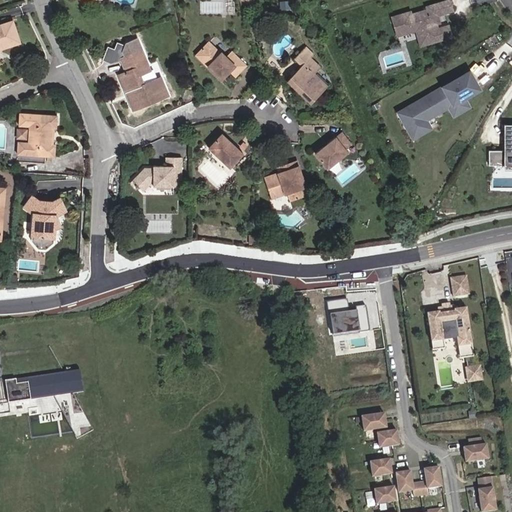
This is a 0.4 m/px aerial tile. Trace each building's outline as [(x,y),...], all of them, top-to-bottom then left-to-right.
[(411,11),(393,16),(398,35),(416,30),(428,26),(429,31),(425,32),(429,43),(452,36),(449,25),(438,28),(437,24),(440,23),(438,15),(453,11),(450,0),(448,0),(427,6),(428,9),(412,14),(411,11)] [(11,20),(0,23),(0,44),(18,39),(11,20)] [(421,45),(429,43),(425,32),(429,31),(428,26),(416,30),(421,45)] [(232,59),(239,65),(245,58),(230,44),(225,50),(219,44),(218,46),(206,35),(195,47),(220,72),(227,64),(232,59)] [(133,108),(169,94),(161,77),(144,85),(139,73),(149,69),(141,49),(137,38),(126,43),(122,52),(124,57),(121,58),(122,59),(127,72),(119,75),(127,93),(128,93),(131,99),(129,100),(133,108)] [(102,60),(111,64),(122,59),(121,58),(124,57),(122,52),(126,43),(116,42),(114,48),(107,46),(102,60)] [(300,62),(285,77),(309,101),(327,82),(313,70),(320,63),(310,54),(313,51),(305,43),(293,56),(300,62)] [(234,71),(239,65),(232,59),(227,64),(234,71)] [(400,112),(409,129),(450,106),(455,114),(468,107),(463,98),(479,89),(470,72),(400,112)] [(18,152),(45,154),(55,155),(55,142),(53,142),(54,126),(56,127),(57,114),(21,111),(20,123),(30,124),(29,140),(19,139),(18,152)] [(511,123),(504,124),(504,150),(489,150),(489,165),(511,164),(511,123)] [(240,148),(218,128),(204,143),(226,163),(240,148)] [(325,166),(336,158),(348,150),(346,146),(351,143),(341,128),(312,147),(325,166)] [(45,161),(45,154),(18,152),(17,159),(45,161)] [(165,162),(152,163),(153,165),(142,165),(131,178),(136,183),(135,186),(138,188),(139,187),(143,190),(151,182),(153,181),(154,184),(178,184),(178,172),(180,172),(180,155),(165,156),(165,162)] [(341,164),(336,158),(325,166),(329,171),(341,164)] [(281,170),(274,172),(262,175),(268,196),(281,192),(283,198),(302,192),(292,160),(279,164),(281,170)] [(272,166),(274,172),(281,170),(279,164),(272,166)] [(41,202),(34,196),(25,207),(33,213),(32,241),(39,249),(48,249),(55,242),(56,215),(67,208),(61,197),(51,202),(41,202)] [(465,277),(449,280),(451,298),(468,296),(465,277)] [(329,302),(333,336),(372,330),(369,305),(356,307),(356,309),(348,310),(347,299),(329,302)] [(437,314),(426,315),(431,352),(443,350),(442,341),(455,339),(457,348),(470,346),(464,309),(454,311),(453,307),(449,307),(449,308),(441,309),(441,308),(437,309),(437,314)] [(457,348),(458,360),(472,358),(470,346),(457,348)] [(463,369),(465,384),(480,382),(478,367),(463,369)] [(80,370),(4,381),(7,403),(30,400),(29,396),(56,392),(78,435),(91,428),(73,394),(83,392),(80,370)] [(29,396),(30,400),(53,397),(76,440),(92,431),(91,428),(78,435),(56,392),(29,396)] [(0,414),(9,413),(7,403),(0,404),(0,414)] [(382,415),(359,418),(361,433),(384,429),(382,415)] [(17,418),(17,424),(29,423),(28,416),(17,418)] [(396,431),(376,434),(379,449),(398,445),(396,431)] [(487,460),(485,445),(481,446),(480,439),(466,441),(467,448),(462,449),(464,463),(487,460)] [(387,460),(367,463),(369,478),(389,475),(387,460)] [(436,468),(415,471),(419,497),(426,496),(425,490),(439,488),(436,468)] [(415,471),(393,475),(396,494),(410,492),(411,498),(419,497),(415,471)] [(491,486),(490,478),(476,480),(477,487),(491,486)] [(394,503),(391,488),(371,491),(374,506),(394,503)] [(492,511),(495,511),(491,489),(476,491),(479,511),(492,511)]
